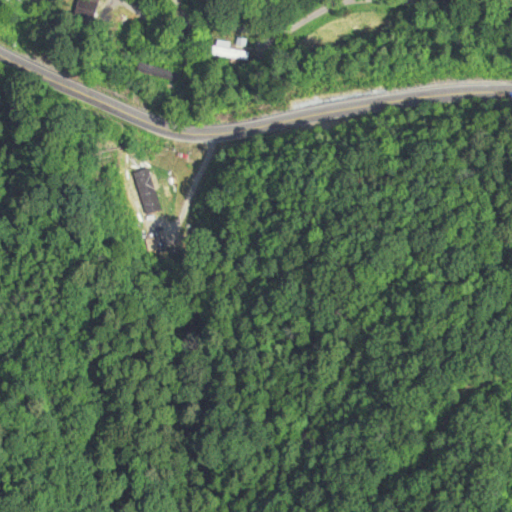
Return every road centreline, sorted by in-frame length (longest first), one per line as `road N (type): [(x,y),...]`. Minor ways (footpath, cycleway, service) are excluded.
road 1 (secondary): [(0,45),(164,128),(200,135),(419,95),(511,91)]
road 2 (residential): [(228,132),(234,56),(258,0)]
